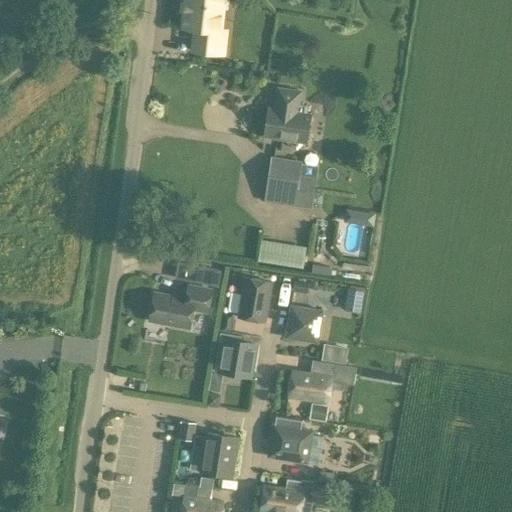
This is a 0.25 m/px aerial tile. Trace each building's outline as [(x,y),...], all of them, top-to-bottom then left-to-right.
[(221,0),(187,0),(184,27),(196,29),(193,51),(222,54),(224,31),(218,30),(221,0)] [(308,106),(300,104),(302,90),(277,87),(273,108),(269,107),(264,137),(306,143),(311,114),(307,113),(308,106)] [(300,184),(302,164),(271,159),(264,203),(321,212),(324,188),(300,184)] [(373,223),(373,209),(349,209),(349,222),(373,223)] [(258,261),(304,264),(305,242),(259,239),(258,261)] [(339,268),(368,272),(369,265),(341,261),(339,268)] [(178,262),(174,278),(218,287),(221,271),(178,262)] [(312,264),(311,272),(329,275),(331,267),(312,264)] [(265,321),(272,282),(245,277),(238,317),(265,321)] [(292,289),(307,291),(309,281),(294,279),(292,289)] [(208,314),(212,288),(187,284),(185,298),(154,292),(149,320),(190,328),(193,311),(208,314)] [(361,313),(365,291),(347,288),(343,310),(361,313)] [(317,342),(323,310),(291,305),(285,337),(317,342)] [(220,316),(217,330),(230,332),(233,318),(220,316)] [(256,344),(236,341),(236,335),(220,333),(219,338),(214,370),(251,376),(256,344)] [(335,362),(345,364),(348,348),(323,344),(321,360),(334,362),(335,362)] [(335,362),(333,376),(332,380),(352,384),(355,366),(345,364),(335,362)] [(332,376),(292,370),(288,396),(328,403),(332,376)] [(218,407),(220,395),(207,393),(205,405),(218,407)] [(326,406),(312,404),(309,419),(324,421),(326,406)] [(178,438),(188,439),(189,436),(191,422),(181,420),(178,435),(178,438)] [(312,431),(274,425),(269,456),(307,462),(312,431)] [(207,432),(201,472),(231,477),(237,437),(207,432)] [(331,485),(333,475),(319,472),(318,482),(331,485)] [(214,478),(200,476),(199,486),(203,487),(212,488),(214,478)] [(313,481),(301,479),(299,490),(264,485),(260,511),(264,511),(300,511),(304,491),(311,493),(313,481)] [(186,482),(184,495),(181,511),(221,511),(224,501),(196,497),(198,484),(186,482)]
